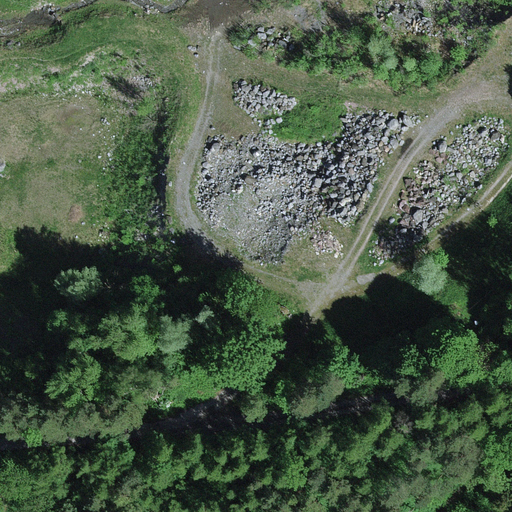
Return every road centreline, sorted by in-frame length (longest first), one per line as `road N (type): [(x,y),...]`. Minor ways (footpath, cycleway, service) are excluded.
road 1 (track): [(511,169),(440,243),(373,278),(269,283),(197,239),(181,192),(211,71),(205,0)]
road 2 (track): [(0,437),(269,419),(511,375)]
road 3 (track): [(174,426),(239,401),(286,359),(338,281),(421,120),(462,98),(511,101)]
